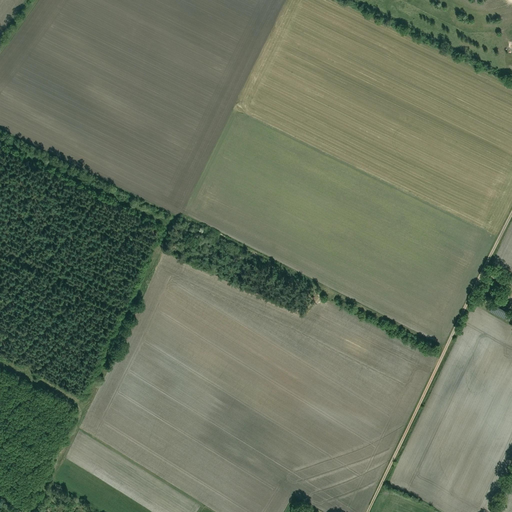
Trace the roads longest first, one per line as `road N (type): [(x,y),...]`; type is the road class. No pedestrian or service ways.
road 1 (track): [(0,133),(167,217),(171,228),(29,511)]
road 2 (track): [(511,213),(368,511)]
